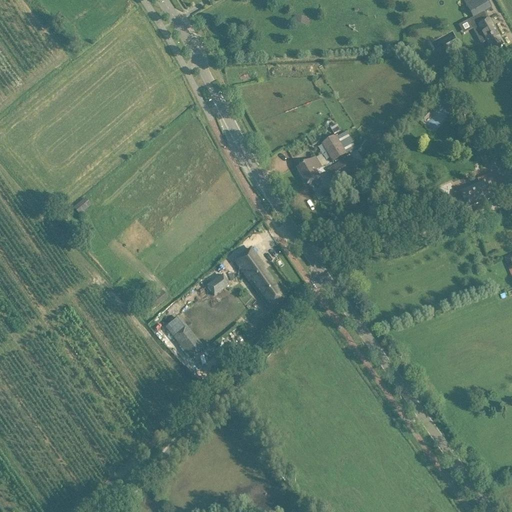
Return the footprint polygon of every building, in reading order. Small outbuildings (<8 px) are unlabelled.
[(479,27),(474,30),(482,45),(486,42),(492,53),(505,45),(491,20),(490,21),(485,12),(492,9),(487,0),(469,0),(464,3),(473,19),(475,18),(479,27)] [(323,145),(334,164),(353,151),(343,134),(336,139),(335,137),(323,145)] [(329,171),(336,182),(358,169),(351,157),(336,167),(329,171)] [(316,172),(321,169),(315,159),(298,170),(307,185),(319,177),(316,172)] [(391,178),(396,172),(397,172),(397,171),(397,170),(396,170),(396,169),(395,168),(394,168),(393,168),(392,168),(392,169),(387,175),(391,178)] [(492,178),(491,174),(477,180),(479,184),(455,194),(458,200),(462,210),(499,194),(495,185),(492,178)] [(85,199),(73,208),(80,216),(91,206),(85,199)] [(234,262),(253,288),(269,311),(286,299),(251,250),(234,262)] [(223,275),(209,286),(217,297),(232,285),(223,275)] [(150,301),(156,308),(168,298),(162,291),(150,301)] [(186,329),(174,339),(191,360),(203,350),(186,329)]
